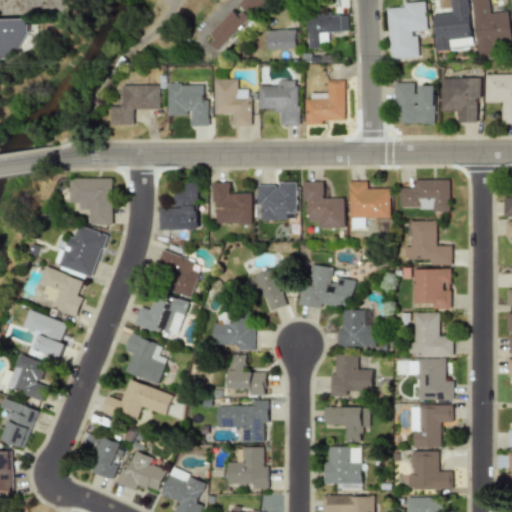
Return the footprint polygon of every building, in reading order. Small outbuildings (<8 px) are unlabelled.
[(241,0),(236,5),(237,7),(206,37),(218,50),(268,0),(241,0)] [(468,0),(449,0),(450,9),(432,11),(435,49),(472,47),(468,0)] [(511,42),(509,12),(490,13),(489,0),(472,0),(476,54),(500,53),(500,42),(511,42)] [(390,58),(419,57),(418,34),(427,34),(426,1),(388,3),(390,58)] [(308,13),(308,48),(327,48),(327,36),(347,36),(347,13),(308,13)] [(26,19),(0,19),(0,58),(26,58),(26,19)] [(267,29),(267,49),(295,49),(295,29),(267,29)] [(511,74),(484,74),(484,103),(501,103),(501,124),(511,124),(511,74)] [(479,123),(479,77),(439,76),(439,112),(459,112),(459,123),(479,123)] [(214,115),(232,115),(232,126),(251,126),(251,88),(240,88),(240,79),(214,79),(214,115)] [(279,125),(300,125),(300,80),(259,80),(259,110),(268,110),(268,114),(279,114),(279,125)] [(345,125),(345,80),(325,80),(325,92),(305,92),(305,125),(345,125)] [(436,81),(394,82),(394,125),(436,124),(436,81)] [(207,126),(207,91),(202,91),(202,83),(167,83),(167,115),(187,115),(187,126),(207,126)] [(158,85),(121,85),(121,105),(110,105),(110,125),(133,125),(133,110),(158,110),(158,85)] [(112,178),(69,178),(69,200),(79,200),(79,213),(90,213),(90,225),(112,225),(112,178)] [(450,179),(409,179),(409,190),(399,190),(399,211),(450,211),(450,179)] [(198,182),(175,181),(175,208),(159,208),(159,232),(198,232),(198,182)] [(303,219),(314,219),(314,229),(344,229),(344,199),(324,199),(324,181),(303,181),(303,219)] [(349,181),(349,228),(369,228),(369,218),(390,218),(390,190),(369,190),(369,181),(349,181)] [(252,225),(252,193),(232,193),(232,182),(212,182),(212,215),(221,215),(221,225),(252,225)] [(257,183),(257,221),(297,221),(297,183),(257,183)] [(511,196),(503,196),(503,216),(511,216),(511,196)] [(451,264),(451,242),(437,242),(437,220),(404,220),(404,257),(413,257),(413,264),(451,264)] [(92,279),(108,235),(79,224),(73,238),(66,235),(55,265),(92,279)] [(192,298),(199,271),(191,269),(194,259),(163,250),(157,271),(167,273),(162,289),(192,298)] [(373,348),(374,310),(341,309),(342,302),(353,302),(354,280),(335,279),(335,266),(310,265),(310,286),(299,285),(298,307),(338,308),(337,347),(373,348)] [(80,279),(46,266),(37,291),(55,298),(51,309),(75,318),(85,293),(76,289),(80,279)] [(451,268),(412,268),(412,300),(431,300),(431,310),(451,310),(451,268)] [(287,305),(275,269),(244,279),(248,293),(260,290),(267,312),(287,305)] [(133,325),(165,335),(168,328),(179,332),(189,302),(157,291),(151,309),(140,306),(133,325)] [(26,353),(50,360),(52,353),(62,356),(66,345),(60,342),(67,322),(28,309),(22,327),(33,331),(26,353)] [(212,319),(212,345),(221,345),(221,349),(254,349),(254,309),(221,309),(221,319),(212,319)] [(410,313),(410,357),(453,357),(453,334),(442,334),(442,313),(410,313)] [(157,354),(161,343),(130,333),(124,350),(133,353),(126,374),(157,384),(166,358),(157,354)] [(6,389),(44,401),(49,385),(40,382),(46,363),(17,354),(6,389)] [(360,354),(330,354),(329,394),(371,395),(372,365),(360,365),(360,354)] [(265,395),(265,373),(245,372),(245,355),(228,355),(227,394),(265,395)] [(418,400),(454,400),(454,379),(443,379),(443,358),(407,358),(407,378),(418,378),(418,400)] [(165,416),(172,394),(125,378),(119,396),(107,392),(101,409),(138,422),(143,408),(165,416)] [(1,440),(25,448),(38,410),(3,398),(0,407),(0,429),(4,431),(1,440)] [(268,442),(268,401),(216,401),(216,430),(238,431),(237,442),(268,442)] [(453,404),(410,404),(410,447),(442,447),(442,425),(453,425),(453,404)] [(324,428),(344,428),(345,441),(359,441),(359,431),(368,431),(368,406),(323,406),(324,428)] [(113,480),(125,444),(86,431),(81,447),(98,453),(91,472),(113,480)] [(362,445),(324,445),(324,482),(333,481),(333,490),(362,490),(362,445)] [(269,488),(269,446),(237,446),(237,458),(227,458),(227,488),(269,488)] [(12,450),(0,450),(0,491),(12,491),(12,450)] [(116,483),(135,490),(138,482),(158,490),(165,472),(151,466),(155,458),(136,451),(132,462),(125,460),(116,483)] [(407,490),(452,490),(452,471),(442,471),(442,451),(407,451),(407,490)] [(175,511),(199,511),(204,502),(196,499),(203,479),(171,467),(161,494),(179,502),(175,511)] [(373,511),(373,495),(322,495),(322,511),(373,511)] [(442,511),(442,497),(406,497),(406,511),(442,511)]
